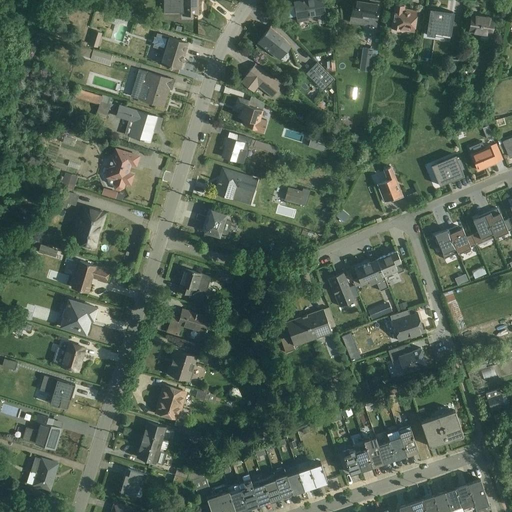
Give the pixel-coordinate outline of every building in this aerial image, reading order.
[(183,16),(198,17),(197,0),(163,0),(164,13),(183,13),(183,16)] [(308,17),(325,13),(322,0),(308,0),(295,3),(295,2),(294,2),(298,22),(309,20),(308,17)] [(354,0),(351,23),(376,27),(380,3),(359,0),(354,0)] [(391,29),(414,33),(417,12),(404,10),(404,7),(395,5),(394,12),(392,12),(391,19),(393,20),(391,29)] [(435,33),(451,35),(453,20),(454,14),(431,11),(427,36),(435,37),(435,33)] [(468,34),(492,38),(493,21),(472,17),(468,34)] [(258,43),(272,54),(284,39),(270,27),(258,43)] [(102,34),(91,30),(87,44),(98,47),(102,34)] [(161,64),(180,70),(188,43),(158,34),(156,38),(154,38),(153,43),(154,43),(153,47),(165,51),(161,64)] [(86,47),(80,46),(78,45),(75,54),(90,59),(90,60),(109,65),(112,56),(86,47)] [(373,49),(363,48),(359,70),(370,72),(373,49)] [(387,55),(380,54),(379,61),(386,62),(387,55)] [(469,56),(459,55),(458,65),(468,66),(469,56)] [(335,60),(320,61),(321,66),(325,66),(326,71),(328,74),(336,72),(335,60)] [(306,74),(323,91),(335,80),(328,74),(326,71),(321,66),(317,63),(306,74)] [(272,98),(282,85),(255,64),(246,76),(247,77),(242,83),(254,93),(259,87),(272,98)] [(131,97),(163,107),(169,88),(171,89),(174,81),(139,70),(131,97)] [(112,98),(103,95),(102,97),(78,89),(76,97),(99,105),(96,116),(106,119),(109,111),(113,111),(115,105),(111,104),(112,98)] [(243,119),(241,126),(263,132),(267,117),(260,115),(263,105),(236,98),(234,106),(241,108),(239,118),(243,119)] [(125,134),(149,142),(155,126),(159,127),(162,119),(119,106),(116,117),(129,121),(125,134)] [(488,125),(482,128),(487,139),(493,136),(488,125)] [(269,137),(259,132),(257,137),(267,142),(269,137)] [(244,164),(249,146),(276,155),(278,148),(239,136),(238,141),(226,138),(224,144),(226,145),(222,157),(244,164)] [(510,158),(511,156),(511,137),(503,141),(510,158)] [(363,144),(358,142),(354,149),(359,152),(363,144)] [(478,171),(497,163),(490,145),(485,148),(482,142),(469,148),(478,171)] [(136,166),(139,157),(115,149),(113,155),(111,155),(106,168),(108,169),(106,178),(114,180),(113,185),(114,188),(120,190),(123,188),(125,182),(130,184),(133,175),(128,173),(131,164),(136,166)] [(452,182),(464,177),(455,156),(431,166),(440,186),(452,181),(452,182)] [(393,201),(403,197),(391,167),(383,170),(387,180),(378,184),(385,202),(392,199),(393,201)] [(251,205),(258,180),(224,170),(220,182),(218,182),(218,183),(219,183),(216,194),(234,199),(237,188),(242,189),(239,201),(251,205)] [(77,177),(66,173),(64,178),(61,177),(59,181),(62,183),(61,186),(73,190),(77,177)] [(103,187),(100,194),(122,201),(124,194),(103,187)] [(285,201),(300,205),(303,192),(288,188),(285,201)] [(79,195),(63,190),(59,206),(67,208),(68,204),(76,206),(79,195)] [(490,210),(472,217),(480,240),(511,228),(511,203),(508,205),(511,214),(511,216),(503,219),(500,211),(491,214),(490,210)] [(76,242),(95,246),(104,214),(84,209),(76,242)] [(204,233),(220,238),(222,232),(224,232),(227,230),(228,229),(229,227),(229,224),(228,222),(226,221),(228,214),(211,210),(204,233)] [(337,216),(342,221),(348,215),(342,210),(337,216)] [(309,229),(311,222),(277,212),(274,220),(290,225),(290,224),(309,229)] [(461,226),(448,231),(447,227),(432,233),(443,258),(475,245),(470,234),(465,236),(461,226)] [(309,232),(303,230),(301,237),(306,239),(309,232)] [(474,241),(480,239),(477,232),(472,233),(474,241)] [(491,238),(478,242),(479,248),(493,244),(491,238)] [(54,259),(57,249),(40,244),(37,254),(54,259)] [(397,274),(404,271),(401,263),(397,251),(377,260),(385,277),(396,272),(397,274)] [(385,277),(377,260),(369,263),(369,264),(363,266),(363,265),(355,269),(362,285),(369,282),(371,285),(377,282),(380,291),(389,288),(385,277)] [(106,283),(110,270),(80,261),(79,263),(77,262),(75,269),(77,270),(75,277),(74,277),(70,287),(89,293),(91,285),(90,284),(92,278),(98,280),(106,283)] [(471,271),(474,279),(486,274),(482,266),(471,271)] [(189,298),(203,302),(211,277),(185,270),(179,291),(190,295),(189,298)] [(233,277),(219,272),(216,280),(231,285),(233,277)] [(340,307),(355,301),(343,273),(329,279),(340,307)] [(457,284),(467,280),(464,273),(454,278),(457,284)] [(453,295),(452,291),(444,294),(457,331),(465,328),(462,320),(463,319),(457,301),(456,301),(454,295),(453,295)] [(93,320),(97,308),(66,299),(61,316),(63,317),(60,326),(86,334),(87,333),(88,332),(89,328),(88,327),(90,319),(93,320)] [(370,318),(391,312),(388,302),(367,308),(370,318)] [(406,302),(398,305),(400,311),(408,308),(406,302)] [(33,313),(22,309),(20,317),(31,320),(33,313)] [(205,333),(210,317),(182,310),(180,318),(172,316),(167,333),(180,337),(183,327),(205,333)] [(313,339),(332,333),(324,310),(307,316),(307,315),(304,316),(313,339)] [(399,341),(426,332),(424,325),(421,325),(419,321),(420,320),(418,314),(410,316),(409,310),(391,316),(399,341)] [(313,339),(304,316),(302,317),(302,318),(286,323),(291,336),(281,339),(286,353),(297,349),(296,346),(313,339)] [(15,323),(15,334),(30,335),(30,324),(15,323)] [(270,337),(263,337),(262,354),(269,355),(270,337)] [(61,365),(78,371),(85,348),(67,343),(61,365)] [(405,373),(427,365),(421,348),(412,352),(409,344),(389,352),(392,361),(400,359),(405,373)] [(187,382),(190,383),(198,357),(176,350),(168,375),(187,381),(187,382)] [(362,358),(360,352),(352,354),(354,360),(362,358)] [(18,363),(4,359),(2,367),(15,371),(18,363)] [(68,410),(75,385),(44,376),(42,383),(43,384),(41,389),(53,393),(50,404),(68,410)] [(183,406),(187,393),(165,386),(160,399),(183,406)] [(501,394),(500,389),(486,394),(492,411),(509,406),(505,393),(501,394)] [(217,396),(198,390),(196,398),(214,403),(215,402),(218,403),(220,398),(217,397),(217,396)] [(268,407),(270,400),(258,397),(256,403),(268,407)] [(183,406),(160,399),(156,413),(179,420),(183,406)] [(327,405),(325,399),(317,403),(319,409),(327,405)] [(352,415),(350,409),(342,411),(344,419),(348,417),(352,415)] [(446,441),(463,435),(455,412),(437,417),(446,441)] [(342,420),(340,413),(332,416),(334,422),(342,420)] [(506,413),(494,416),(496,422),(508,419),(506,413)] [(22,439),(55,450),(55,449),(61,430),(61,429),(51,426),(53,421),(54,420),(37,415),(35,422),(38,423),(36,430),(26,427),(22,439)] [(446,441),(437,417),(421,423),(429,447),(446,441)] [(191,425),(176,421),(175,424),(180,426),(190,429),(191,425)] [(163,440),(166,428),(148,423),(144,435),(163,440)] [(190,429),(180,426),(178,433),(188,436),(188,435),(200,438),(202,432),(190,429)] [(407,454),(418,451),(410,426),(398,430),(407,454)] [(407,454),(398,430),(387,434),(389,441),(395,459),(407,454)] [(271,431),(263,431),(263,438),(255,438),(255,444),(271,442),(271,431)] [(163,440),(144,435),(141,446),(163,453),(164,450),(167,450),(169,442),(163,440)] [(384,462),(378,445),(375,437),(364,441),(373,466),(384,462)] [(297,448),(295,441),(289,443),(291,450),(297,448)] [(361,470),(373,466),(364,441),(353,445),(354,449),(361,470)] [(384,462),(395,459),(389,441),(378,445),(384,462)] [(242,454),(244,447),(236,445),(234,452),(242,454)] [(167,454),(163,453),(141,446),(137,457),(164,465),(167,454)] [(264,449),(255,452),(257,458),(266,455),(264,449)] [(361,470),(354,449),(350,450),(349,449),(342,451),(344,456),(350,474),(361,470)] [(27,483),(50,491),(59,464),(41,459),(35,458),(27,483)] [(244,462),(243,458),(231,462),(233,467),(244,462)] [(327,481),(321,464),(310,468),(316,485),(327,481)] [(304,489),(316,485),(310,468),(298,472),(304,489)] [(203,477),(177,469),(175,476),(187,479),(193,481),(203,477)] [(282,497),(293,493),(287,476),(284,469),(273,472),(275,476),(282,497)] [(125,494),(136,497),(141,481),(143,474),(128,470),(121,492),(125,493),(125,494)] [(304,489),(298,472),(287,476),(293,493),(304,489)] [(187,479),(175,476),(173,482),(185,486),(187,479)] [(203,477),(193,481),(198,493),(210,488),(205,476),(203,477)] [(282,497),(275,476),(263,480),(270,501),(282,497)] [(259,504),(252,484),(250,480),(239,484),(248,508),(259,504)] [(259,504),(270,501),(263,480),(252,484),(259,504)] [(477,511),(480,511),(490,509),(481,480),(468,485),(475,506),(477,511)] [(236,511),(237,511),(248,508),(239,484),(228,488),(236,511)] [(236,511),(228,488),(227,485),(214,490),(215,494),(207,497),(211,511),(236,511)] [(475,506),(468,485),(456,489),(463,509),(475,506)] [(462,511),(464,511),(463,509),(456,489),(445,492),(451,510),(451,511),(462,511)] [(443,511),(451,510),(445,492),(433,496),(438,511),(443,511)] [(438,511),(433,496),(422,500),(425,511),(438,511)] [(425,511),(422,500),(411,504),(413,511),(425,511)]
